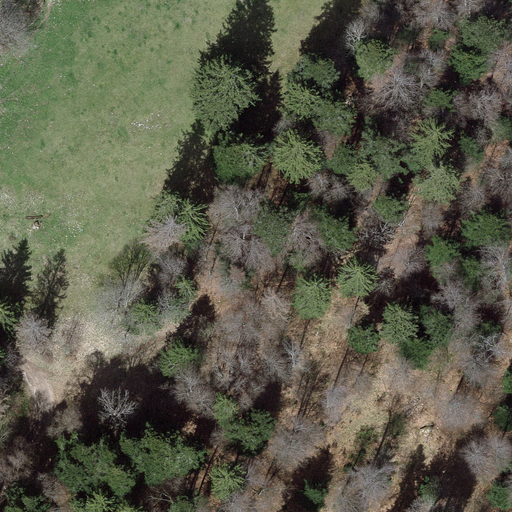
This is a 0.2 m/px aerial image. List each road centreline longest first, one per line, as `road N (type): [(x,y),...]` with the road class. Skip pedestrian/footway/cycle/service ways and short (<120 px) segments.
road 1 (track): [(46,398),(511,211)]
road 2 (track): [(0,480),(43,422),(46,398),(0,327)]
